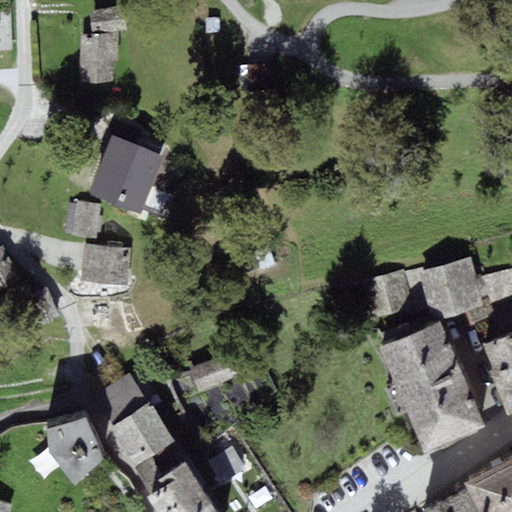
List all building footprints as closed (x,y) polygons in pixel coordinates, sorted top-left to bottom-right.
[(89,11),(91,33),(121,30),(118,7),(89,11)] [(114,35),(81,34),(79,84),(112,86),(113,62),(117,62),(118,36),(114,35)] [(280,67),(251,66),(250,85),(279,86),(280,67)] [(163,159),(112,136),(87,193),(138,215),(163,159)] [(96,240),(99,204),(75,202),(75,205),(68,204),(65,233),(72,234),(72,238),(96,240)] [(133,249),(83,245),(80,283),(129,288),(133,249)] [(0,291),(20,281),(1,247),(0,247),(0,291)] [(468,258),(417,273),(432,323),(483,308),(468,258)] [(511,269),(481,277),(491,304),(511,294),(511,269)] [(403,271),(361,280),(369,320),(411,311),(403,271)] [(60,316),(45,288),(24,298),(38,327),(60,316)] [(440,324),(378,350),(399,400),(460,374),(440,324)] [(511,335),(482,346),(492,372),(489,373),(506,417),(511,414),(511,335)] [(230,353),(189,369),(199,393),(239,377),(230,353)] [(93,397),(113,428),(147,404),(149,403),(129,373),(93,397)] [(460,374),(399,400),(422,456),(484,430),(460,374)] [(109,430),(134,468),(172,443),(147,404),(113,428),(109,430)] [(86,420),(46,431),(47,454),(73,490),(104,461),(86,420)] [(246,469),(231,447),(206,463),(220,485),(246,469)] [(511,458),(463,485),(478,511),(493,511),(511,502),(511,458)] [(147,499),(155,511),(184,511),(207,498),(186,465),(158,482),(162,489),(147,499)] [(475,511),(464,492),(441,504),(445,511),(475,511)] [(184,511),(215,511),(207,498),(184,511)] [(511,511),(511,502),(493,511),(511,511)] [(0,511),(8,511),(10,506),(0,503),(0,511)]
